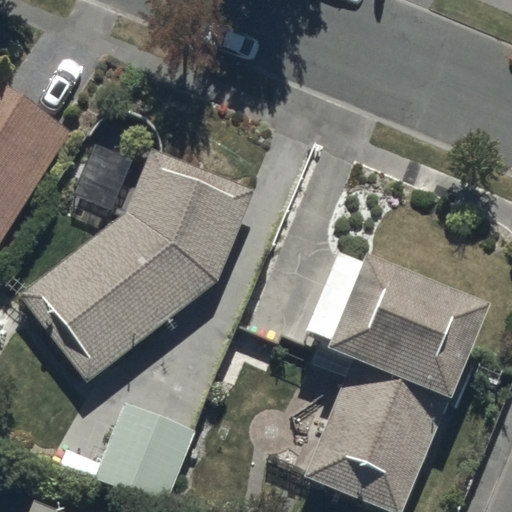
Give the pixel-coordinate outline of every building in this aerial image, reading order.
[(0,232),(66,128),(0,86),(0,232)] [(117,212),(17,291),(82,382),(213,280),(251,191),(144,150),(117,212)] [(349,356),(299,472),(396,511),(482,298),(357,250),(319,343),(349,356)] [(192,428),(119,399),(95,458),(63,444),(55,464),(161,507),(192,428)] [(60,511),(31,500),(26,511),(60,511)]
